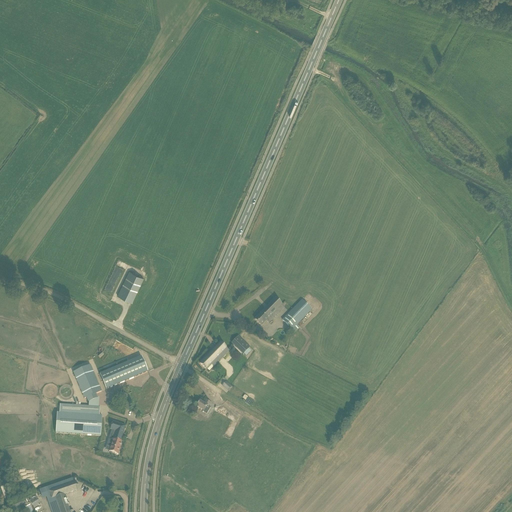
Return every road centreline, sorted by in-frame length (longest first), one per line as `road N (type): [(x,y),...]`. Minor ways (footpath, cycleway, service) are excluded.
road 1 (secondary): [(180,365),(338,0)]
road 2 (unclassified): [(180,365),(53,294),(0,279)]
road 3 (secondary): [(144,511),(149,456),(180,365)]
